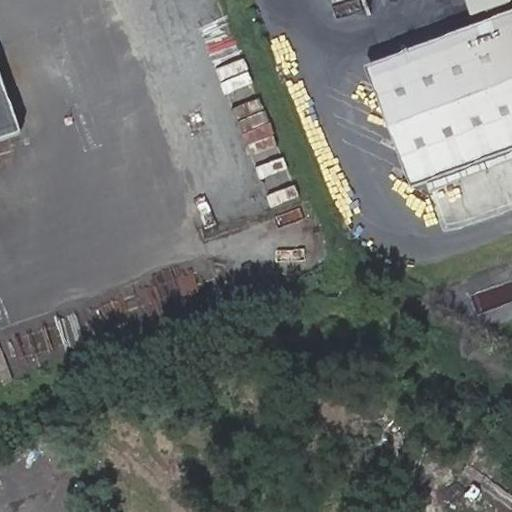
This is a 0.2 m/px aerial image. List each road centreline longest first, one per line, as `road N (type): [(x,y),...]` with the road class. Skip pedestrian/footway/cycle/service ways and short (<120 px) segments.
road 1 (unknown): [(0,312),(116,288),(147,270),(161,236),(154,196),(106,103),(32,0)]
road 2 (unknown): [(311,0),(356,141),(384,182),(455,202),(511,191)]
